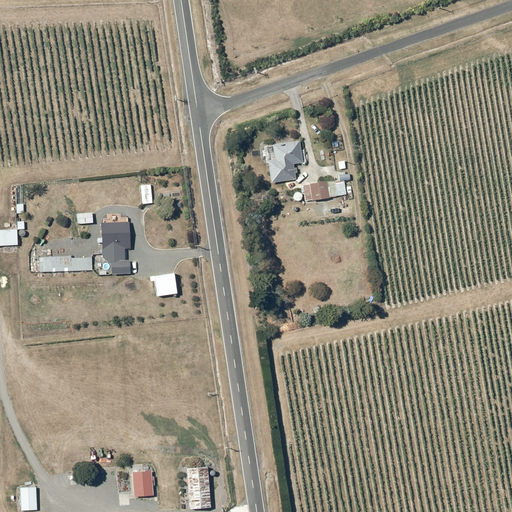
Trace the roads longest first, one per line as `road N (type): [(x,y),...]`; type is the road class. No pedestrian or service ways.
road 1 (unclassified): [(200,113),(258,511)]
road 2 (unclassified): [(200,113),(511,4)]
